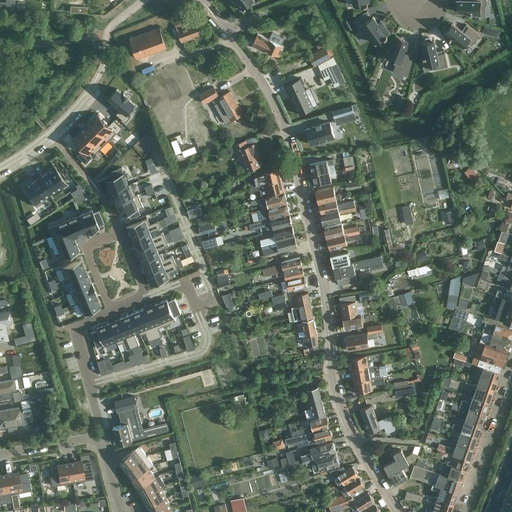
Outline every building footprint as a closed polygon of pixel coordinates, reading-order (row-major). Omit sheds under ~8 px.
[(233,0),(235,1),(234,2),(240,10),(243,8),(244,8),(246,7),(245,6),(252,0),(233,0)] [(486,5),(486,0),(456,0),(457,1),(455,1),(454,10),(457,10),(457,11),(470,12),(470,13),(471,13),(471,15),(481,15),(481,5),(486,5)] [(181,41),(202,33),(194,10),(185,14),(187,20),(175,24),(181,41)] [(371,17),(369,15),(367,11),(368,11),(367,10),(353,19),(361,30),(365,27),(376,43),(384,36),(385,37),(387,36),(387,35),(389,33),(384,25),(383,25),(380,21),(381,21),(380,20),(377,22),(373,15),(371,17)] [(451,24),(449,22),(444,29),(446,31),(444,32),(450,36),(449,38),(450,39),(451,37),(463,47),(467,42),(471,45),(479,35),(468,26),(464,32),(452,23),(451,24)] [(136,58),(167,47),(160,27),(129,38),(136,58)] [(279,55),(284,45),(257,33),(252,44),(265,50),(265,49),(279,55)] [(409,77),(415,53),(407,50),(410,41),(406,39),(405,38),(402,36),(400,37),(396,35),(390,50),(388,50),(387,54),(388,56),(387,58),(396,61),(393,70),(409,77)] [(432,40),(432,39),(432,38),(431,38),(430,37),(429,37),(428,37),(427,37),(426,37),(425,37),(425,38),(424,38),(424,39),(424,40),(423,40),(423,41),(423,42),(422,42),(425,55),(423,56),(423,57),(422,57),(424,66),(434,64),(435,69),(447,66),(444,52),(437,54),(434,39),(432,40)] [(317,64),(318,64),(331,57),(325,46),(312,54),(317,64)] [(324,80),(336,75),(331,65),(320,70),(324,80)] [(299,113),(313,106),(300,78),(286,85),(299,113)] [(217,97),(216,95),(217,94),(212,86),(198,94),(204,103),(212,98),(213,100),(212,101),(214,104),(225,123),(243,113),(229,90),(217,97)] [(117,88),(108,98),(120,109),(116,114),(125,122),(130,117),(126,114),(135,104),(129,99),(130,98),(123,92),(123,93),(117,88)] [(334,117),(353,111),(351,104),(332,110),(334,117)] [(97,113),(89,122),(108,140),(116,132),(97,113)] [(311,144),(334,137),(329,121),(306,128),(311,144)] [(89,122),(81,130),(100,149),(108,140),(89,122)] [(81,130),(73,138),(91,157),(100,149),(81,130)] [(248,146),(245,140),(232,145),(236,155),(240,153),(246,170),(261,164),(256,152),(258,151),(255,143),(248,146)] [(344,156),(346,170),(354,169),(354,165),(355,165),(353,155),(344,156)] [(309,164),(312,174),(329,170),(328,165),(334,163),(333,158),(309,164)] [(53,165),(38,175),(50,193),(65,183),(53,165)] [(123,172),(121,166),(111,170),(113,176),(105,179),(110,192),(131,183),(129,183),(124,172),(123,172)] [(250,186),(257,184),(281,179),(278,167),(262,171),(252,175),(254,180),(249,181),(250,186)] [(329,170),(312,174),(315,185),(331,181),(329,170)] [(38,175),(22,185),(35,206),(45,199),(44,197),(50,193),(38,175)] [(281,179),(257,184),(250,186),(251,191),(259,189),(261,195),(268,194),(284,190),(281,179)] [(347,189),(361,187),(360,181),(346,182),(347,189)] [(136,194),(131,183),(110,192),(115,203),(138,194),(138,193),(136,194)] [(335,195),(333,186),(316,190),(319,203),(336,199),(341,198),(340,194),(335,195)] [(287,203),(284,192),(253,200),(254,205),(267,201),(269,208),(287,203)] [(140,214),(138,208),(143,206),(138,194),(115,203),(120,216),(128,212),(130,218),(140,214)] [(347,207),(355,206),(354,200),(346,202),(338,204),(336,199),(319,203),(321,213),(347,207)] [(257,211),(259,221),(271,218),(289,214),(287,203),(269,208),(257,211)] [(348,214),(348,211),(355,210),(355,206),(347,207),(321,213),(324,224),(341,220),(339,213),(342,213),(343,216),(348,214)] [(412,223),(408,206),(400,208),(404,225),(412,223)] [(201,215),(199,207),(188,210),(190,218),(201,215)] [(91,209),(79,214),(86,233),(86,232),(87,233),(97,229),(97,228),(98,227),(98,226),(103,223),(98,210),(92,212),(91,209)] [(449,212),(442,213),(444,224),(452,222),(449,212)] [(79,214),(55,223),(58,232),(59,232),(65,229),(68,237),(70,236),(74,238),(79,235),(86,233),(79,214)] [(271,218),(259,221),(250,224),(251,229),(267,225),(268,230),(292,224),(289,214),(271,218)] [(209,222),(207,216),(198,219),(199,225),(209,222)] [(145,219),(126,226),(131,238),(150,231),(166,224),(164,220),(159,222),(158,220),(147,225),(145,219)] [(216,229),(214,223),(210,225),(209,224),(199,226),(200,233),(216,229)] [(349,235),(360,232),(359,226),(343,229),(342,223),(324,227),(327,238),(348,233),(349,235)] [(279,251),(298,246),(295,236),(292,226),(272,231),(273,236),(260,239),(264,255),(279,251)] [(58,232),(51,235),(60,258),(79,251),(76,243),(74,238),(70,236),(68,237),(65,229),(59,232),(58,232)] [(150,231),(131,238),(136,250),(171,236),(169,232),(164,234),(163,232),(152,237),(150,231)] [(346,241),(362,237),(360,232),(349,235),(348,233),(327,238),(329,248),(347,244),(346,241)] [(171,236),(136,250),(141,262),(159,254),(157,249),(168,244),(167,242),(173,240),(171,236)] [(215,236),(201,240),(204,248),(217,245),(215,236)] [(482,240),(476,242),(478,249),(484,248),(482,240)] [(334,266),(351,262),(348,251),(341,253),(339,248),(330,250),(334,266)] [(511,256),(501,252),(499,257),(510,261),(508,266),(511,267),(511,256)] [(159,254),(141,262),(145,274),(181,259),(179,255),(173,257),(172,256),(161,260),(159,254)] [(275,273),(302,266),(300,257),(282,262),(283,265),(275,267),(275,266),(262,269),(264,276),(275,273)] [(48,266),(45,258),(39,261),(42,268),(48,266)] [(338,283),(357,279),(354,268),(357,267),(358,268),(369,265),(367,258),(351,262),(334,266),(336,278),(337,277),(338,283)] [(80,259),(60,267),(65,280),(67,279),(67,278),(85,271),(80,259)] [(181,259),(145,274),(150,286),(169,278),(166,272),(177,268),(177,266),(182,264),(181,259)] [(302,266),(275,273),(276,276),(284,274),(286,279),(304,274),(302,266)] [(506,272),(501,270),(500,274),(511,278),(511,267),(508,266),(506,272)] [(85,271),(67,278),(67,279),(72,290),(90,282),(86,271),(85,271)] [(487,273),(482,271),(479,279),(484,281),(487,273)] [(462,278),(461,283),(473,287),(477,273),(462,278)] [(220,286),(230,283),(227,274),(218,276),(220,286)] [(304,274),(286,279),(281,280),(283,288),(288,287),(288,290),(307,285),(304,274)] [(510,289),(511,289),(511,278),(500,274),(498,278),(511,283),(510,289)] [(72,290),(69,291),(74,303),(77,302),(76,302),(95,294),(94,293),(95,293),(91,283),(90,283),(90,282),(72,290)] [(263,292),(265,297),(282,292),(281,287),(263,292)] [(511,289),(510,289),(508,288),(506,293),(502,292),(498,290),(496,295),(511,300),(511,289)] [(313,317),(308,292),(297,295),(300,305),(292,307),(294,320),(302,319),(302,320),(313,317)] [(274,308),(287,305),(284,293),(272,296),(274,308)] [(95,294),(76,302),(77,302),(81,314),(100,307),(95,294)] [(229,294),(220,296),(223,301),(224,305),(225,308),(232,306),(229,294)] [(358,314),(355,294),(340,297),(345,322),(344,324),(344,326),(346,327),(346,329),(364,325),(361,313),(358,314)] [(500,307),(511,310),(511,300),(496,295),(494,300),(502,303),(500,307)] [(167,298),(154,303),(162,322),(174,317),(174,315),(181,313),(174,298),(168,300),(167,298)] [(154,303),(143,308),(157,343),(161,341),(159,336),(161,335),(157,324),(162,322),(154,303)] [(511,323),(511,310),(500,307),(497,316),(500,317),(499,319),(511,323)] [(143,308),(132,313),(139,331),(144,329),(149,340),(151,339),(153,345),(157,343),(143,308)] [(132,313),(120,317),(135,352),(139,351),(136,345),(138,344),(134,333),(139,331),(132,313)] [(120,317),(109,322),(116,340),(122,338),(126,349),(128,348),(130,354),(135,352),(120,317)] [(313,317),(302,320),(303,323),(297,325),(299,336),(306,335),(308,346),(319,344),(313,317)] [(482,330),(483,331),(511,340),(511,338),(511,329),(485,320),(482,330)] [(97,329),(91,332),(97,347),(103,344),(104,345),(116,340),(109,322),(97,327),(97,329)] [(348,351),(369,347),(367,338),(377,336),(376,330),(383,329),(382,323),(367,326),(368,332),(346,336),(348,351)] [(511,340),(483,331),(480,341),(485,343),(507,351),(511,340)] [(189,334),(183,336),(187,350),(195,348),(189,334)] [(500,372),(507,351),(485,343),(478,365),(484,367),(500,372)] [(369,366),(368,366),(373,365),(372,359),(380,357),(379,352),(350,358),(352,370),(369,366)] [(103,359),(97,361),(101,374),(107,373),(103,359)] [(8,362),(0,363),(0,371),(9,370),(8,362)] [(383,375),(388,374),(385,363),(373,365),(368,366),(369,366),(352,370),(354,381),(383,375)] [(494,391),(500,372),(484,367),(482,371),(477,385),(494,391)] [(356,392),(373,389),(372,384),(384,382),(383,375),(354,381),(356,392)] [(451,377),(445,375),(443,384),(448,385),(451,377)] [(10,380),(0,381),(0,392),(12,391),(10,380)] [(414,392),(413,383),(394,387),(396,396),(414,392)] [(472,386),(473,386),(477,388),(473,397),(489,402),(494,391),(477,385),(473,383),(472,386)] [(307,418),(314,416),(326,414),(318,386),(307,389),(312,407),(305,409),(307,418)] [(127,423),(113,426),(117,443),(145,436),(134,395),(114,400),(117,412),(124,411),(127,423)] [(485,413),(489,402),(473,397),(470,405),(467,404),(468,402),(461,400),(459,404),(485,413)] [(481,425),(485,413),(459,404),(457,410),(468,413),(465,419),(481,425)] [(370,432),(381,428),(381,427),(387,425),(381,408),(374,411),(372,405),(361,409),(370,432)] [(15,407),(0,409),(0,426),(18,423),(15,407)] [(312,427),(302,430),(304,434),(329,427),(328,422),(328,421),(327,418),(326,416),(310,420),(312,427)] [(477,436),(481,425),(465,419),(463,427),(453,423),(452,427),(461,431),(477,436)] [(304,434),(293,436),(285,438),(287,444),(307,439),(309,444),(332,438),(331,436),(332,436),(331,432),(330,432),(329,427),(304,434)] [(473,448),(477,436),(461,431),(458,440),(452,438),(451,440),(457,442),(473,448)] [(276,449),(285,447),(283,439),(273,442),(276,449)] [(312,453),(302,456),(302,458),(303,461),(336,452),(333,442),(311,448),(312,453)] [(469,459),(473,448),(457,442),(455,449),(439,443),(438,448),(456,454),(469,459)] [(129,468),(146,455),(139,445),(122,460),(129,468)] [(406,456),(402,449),(394,453),(397,458),(385,465),(390,474),(406,465),(416,460),(417,454),(413,452),(406,456)] [(339,465),(336,452),(303,461),(302,458),(295,460),(296,462),(297,465),(305,463),(306,465),(314,463),(317,471),(339,465)] [(452,465),(466,470),(469,459),(456,454),(453,462),(448,460),(447,463),(452,465)] [(135,477),(151,466),(153,464),(146,455),(129,468),(135,477)] [(92,478),(89,461),(81,462),(81,459),(69,461),(72,481),(92,478)] [(56,464),(57,466),(49,468),(52,485),(72,481),(69,461),(56,464)] [(411,475),(417,477),(423,479),(427,468),(421,466),(414,464),(411,475)] [(406,465),(390,474),(395,484),(408,477),(405,471),(408,469),(406,465)] [(448,475),(462,480),(466,470),(452,465),(448,475)] [(141,486),(155,477),(150,470),(153,468),(151,466),(135,477),(141,486)] [(356,471),(353,466),(346,470),(344,467),(329,471),(339,486),(345,484),(359,476),(358,474),(358,473),(357,471),(356,471)] [(29,489),(26,472),(18,474),(18,471),(6,473),(9,493),(29,489)] [(462,480),(448,475),(439,472),(435,484),(442,486),(458,492),(462,480)] [(0,473),(0,494),(9,493),(6,473),(0,473)] [(146,495),(164,485),(165,485),(159,475),(155,477),(141,486),(146,495)] [(329,506),(347,500),(352,497),(353,498),(364,491),(362,487),(365,486),(362,481),(362,479),(361,478),(360,477),(359,476),(345,484),(339,486),(344,494),(327,500),(329,506)] [(454,503),(458,492),(442,486),(435,484),(433,483),(431,487),(440,491),(438,498),(454,503)] [(151,504),(166,497),(162,489),(165,488),(164,485),(146,495),(151,504)] [(374,502),(368,491),(365,493),(364,491),(353,498),(352,497),(347,500),(329,506),(331,511),(350,505),(354,511),(356,511),(360,510),(374,502)] [(423,495),(407,491),(405,497),(422,501),(423,495)] [(154,511),(160,511),(174,507),(173,504),(170,505),(166,497),(151,504),(154,511)] [(443,511),(450,511),(454,503),(438,498),(434,509),(443,511)]
